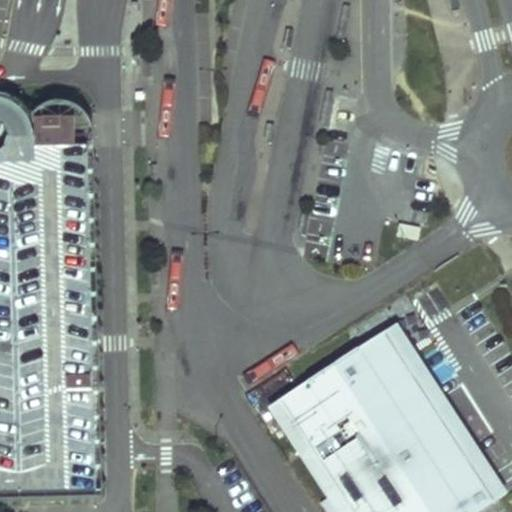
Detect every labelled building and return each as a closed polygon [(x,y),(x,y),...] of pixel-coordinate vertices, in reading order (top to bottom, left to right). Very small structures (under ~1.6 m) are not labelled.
[(456,0),(447,0),(451,11),(459,9),(456,0)] [(0,491),(104,490),(88,123),(87,115),(85,110),(79,104),(73,101),(62,99),(53,102),(47,108),(43,115),(38,134),(32,119),(20,107),(1,101),(0,100),(0,491)] [(400,224),(398,237),(421,241),(423,228),(400,224)] [(443,400),(393,323),(271,403),(320,479),(443,400)] [(447,406),(443,400),(320,479),(341,511),(392,511),(371,480),(458,422),(447,406)] [(458,422),(371,480),(392,511),(474,511),(504,492),(458,422)]
